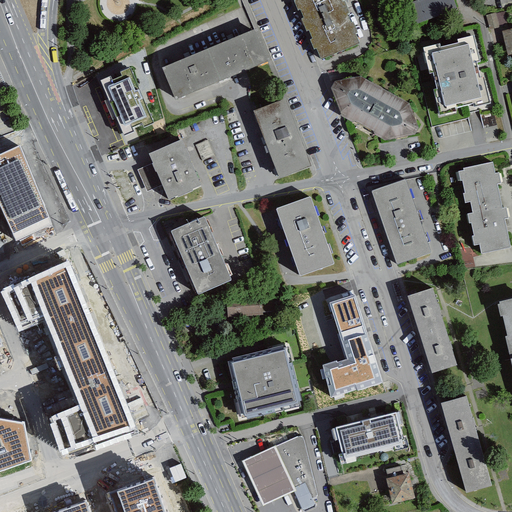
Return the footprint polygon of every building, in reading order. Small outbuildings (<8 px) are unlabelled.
[(346,0),(298,0),(323,55),(363,37),(346,0)] [(403,0),(412,28),(454,15),(449,0),(403,0)] [(487,15),(490,28),(500,25),(496,12),(487,15)] [(256,30),(165,67),(178,98),(269,61),(256,30)] [(475,33),(424,48),(442,108),(493,93),(475,33)] [(123,131),(152,119),(132,71),(102,84),(123,131)] [(333,86),(343,110),(384,133),(416,131),(420,123),(404,94),(363,74),(336,77),(333,86)] [(283,100),(254,111),(280,179),(308,167),(283,100)] [(158,164),(143,170),(152,191),(166,185),(173,202),(210,186),(189,139),(154,155),(158,164)] [(0,205),(16,242),(53,226),(30,168),(20,146),(0,154),(0,205)] [(492,162),(463,169),(463,171),(459,172),(461,180),(463,180),(466,193),(464,193),(466,203),(471,201),(473,213),(468,214),(470,223),(472,223),(475,235),(472,236),(474,245),(479,243),(481,253),(511,246),(504,218),(508,218),(506,207),(502,208),(496,183),(501,182),(499,172),(494,173),(492,162)] [(409,181),(375,192),(399,263),(433,252),(409,181)] [(310,197),(277,209),(301,275),(334,262),(310,197)] [(203,212),(167,228),(196,291),(232,275),(203,212)] [(66,266),(2,293),(19,329),(45,319),(81,406),(50,418),(62,452),(95,439),(97,445),(137,430),(66,266)] [(432,286),(409,293),(433,370),(456,363),(432,286)] [(356,293),(332,301),(349,359),(323,367),(332,395),(382,381),(356,293)] [(229,297),(229,318),(268,318),(268,297),(229,297)] [(511,297),(500,300),(511,349),(511,297)] [(216,358),(229,414),(289,399),(276,343),(216,358)] [(467,396),(443,402),(468,491),(491,484),(467,396)] [(397,438),(390,416),(350,427),(351,430),(338,434),(349,473),(375,465),(370,446),(397,438)] [(0,471),(30,461),(24,424),(0,419),(0,471)] [(303,438),(301,437),(299,437),(276,446),(295,491),(303,510),(315,504),(313,498),(318,495),(305,441),(303,438)] [(243,461),(263,506),(295,491),(276,446),(243,461)] [(173,481),(187,476),(181,462),(168,467),(173,481)] [(412,476),(390,481),(394,500),(416,496),(412,476)] [(165,511),(153,478),(111,492),(117,511),(165,511)] [(89,511),(87,503),(57,511),(89,511)]
